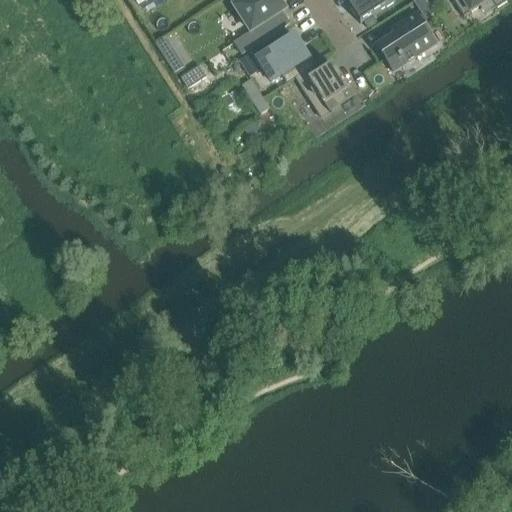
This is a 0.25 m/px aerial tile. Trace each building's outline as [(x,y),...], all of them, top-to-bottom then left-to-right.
[(252,34),(234,45),(242,58),(291,27),(282,14),(285,12),(277,0),(248,0),(235,8),(252,34)] [(361,26),(396,3),(394,0),(358,0),(348,7),(361,26)] [(435,16),(424,0),(418,0),(414,3),(426,22),(435,16)] [(511,1),(510,0),(451,0),(464,19),(486,5),(491,2),(497,11),(511,1)] [(407,70),(436,50),(415,19),(387,37),(393,46),(380,55),(391,71),(402,63),(407,70)] [(295,38),(258,62),(272,83),(281,77),(287,85),(295,80),(311,70),(313,69),(307,60),(309,59),(295,38)] [(355,101),(333,67),(317,78),(311,70),(295,80),(323,122),(355,101)] [(199,68),(180,80),(188,92),(207,79),(199,68)] [(235,106),(229,97),(219,103),(225,113),(235,106)]
